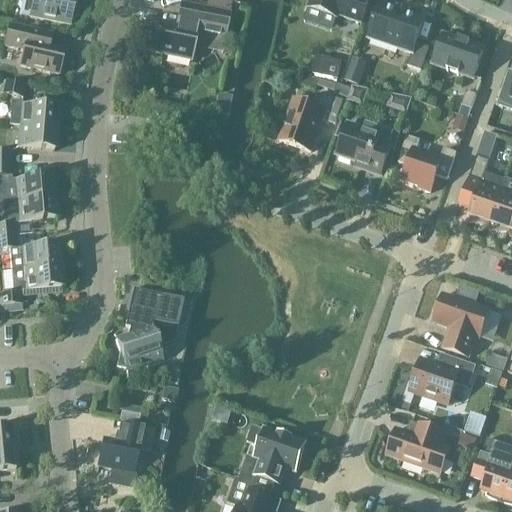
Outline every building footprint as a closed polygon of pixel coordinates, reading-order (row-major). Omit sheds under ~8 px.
[(69,27),(74,0),(33,0),(29,18),(69,27)] [(308,10),(304,22),(331,32),(335,19),(336,19),(337,17),(360,25),(369,1),(366,0),(310,0),(307,10),(308,10)] [(158,23),(151,54),(190,63),(193,49),(221,55),(223,43),(229,16),(207,11),(180,5),(176,27),(158,23)] [(367,40),(411,55),(407,68),(420,73),(428,50),(415,46),(424,21),(406,15),(407,12),(398,9),(397,12),(378,6),(367,40)] [(51,37),(32,33),(8,27),(4,49),(23,53),(20,69),(58,77),(63,52),(49,49),(51,37)] [(457,42),(442,36),(431,66),(446,72),(446,73),(458,77),(458,76),(473,81),(483,51),(468,46),(469,44),(457,40),(457,42)] [(315,59),(311,76),(336,81),(339,64),(315,59)] [(350,64),(343,82),(357,87),(364,69),(350,64)] [(496,108),(511,113),(511,73),(508,72),(496,108)] [(316,81),(301,78),(300,85),(315,88),(316,81)] [(470,118),(484,82),(476,79),(462,115),(470,118)] [(0,95),(21,100),(24,88),(0,82),(0,95)] [(368,91),(350,88),(346,103),(362,108),(368,91)] [(293,101),(278,143),(310,154),(321,122),(334,127),(342,103),(319,95),(314,109),(293,101)] [(7,127),(18,128),(58,132),(59,114),(56,114),(56,110),(21,107),(22,104),(10,102),(7,127)] [(367,169),(366,173),(380,178),(390,149),(386,148),(390,135),(366,126),(364,132),(347,126),(336,158),(367,169)] [(56,150),(58,132),(18,128),(16,150),(52,153),(52,149),(56,150)] [(494,140),(486,137),(483,146),(491,149),(494,140)] [(440,160),(416,152),(419,143),(406,139),(397,165),(407,168),(401,183),(419,189),(418,191),(429,195),(435,178),(446,182),(455,155),(443,151),(440,160)] [(0,152),(0,165),(9,165),(10,153),(0,152)] [(489,227),(501,190),(481,184),(488,162),(476,158),(465,190),(477,194),(468,219),(475,221),(475,226),(489,227)] [(9,182),(9,165),(0,165),(0,193),(1,205),(55,200),(54,182),(50,183),(50,179),(9,182)] [(509,234),(511,226),(511,194),(501,190),(489,227),(490,227),(490,226),(496,228),(496,233),(509,234)] [(57,218),(55,200),(1,205),(3,227),(0,227),(0,239),(14,238),(13,225),(53,222),(53,218),(57,218)] [(16,251),(14,238),(0,239),(0,252),(8,252),(10,273),(61,268),(60,251),(56,251),(55,248),(16,251)] [(63,286),(61,268),(10,273),(12,295),(0,295),(0,308),(20,307),(19,294),(59,291),(59,287),(63,286)] [(182,302),(131,291),(123,329),(134,331),(133,337),(114,343),(118,355),(115,370),(123,372),(161,360),(149,325),(165,319),(177,322),(182,302)] [(443,297),(433,325),(449,331),(442,350),(468,360),(475,340),(478,341),(488,313),(443,297)] [(446,357),(435,368),(420,362),(409,393),(448,407),(454,389),(469,390),(476,368),(446,357)] [(502,375),(490,371),(484,387),(496,391),(502,375)] [(480,423),(486,403),(479,401),(468,435),(481,439),(486,425),(480,423)] [(141,410),(121,405),(117,422),(137,427),(141,410)] [(100,444),(95,469),(94,475),(95,475),(96,469),(109,472),(106,487),(131,492),(134,479),(131,476),(136,452),(147,455),(152,434),(119,427),(117,435),(115,435),(113,447),(100,444)] [(396,432),(386,458),(439,477),(448,450),(440,447),(444,436),(418,427),(414,438),(396,432)] [(0,451),(16,451),(14,433),(10,433),(10,429),(0,430),(0,451)] [(264,431),(263,433),(252,429),(247,444),(258,448),(255,459),(254,459),(254,460),(255,461),(260,462),(254,478),(279,487),(285,471),(294,474),(295,475),(296,473),(295,473),(304,447),(305,448),(305,446),(304,445),(304,446),(291,441),(289,440),(289,441),(280,437),(278,436),(278,437),(265,432),(264,431)] [(477,466),(471,483),(484,487),(481,494),(487,499),(497,504),(501,505),(511,473),(511,452),(498,448),(499,445),(486,441),(477,466)] [(17,468),(16,451),(0,451),(0,473),(14,473),(13,469),(17,468)] [(511,473),(501,505),(504,507),(511,508),(511,473)] [(269,511),(273,501),(248,493),(242,510),(238,508),(236,511),(269,511)]
